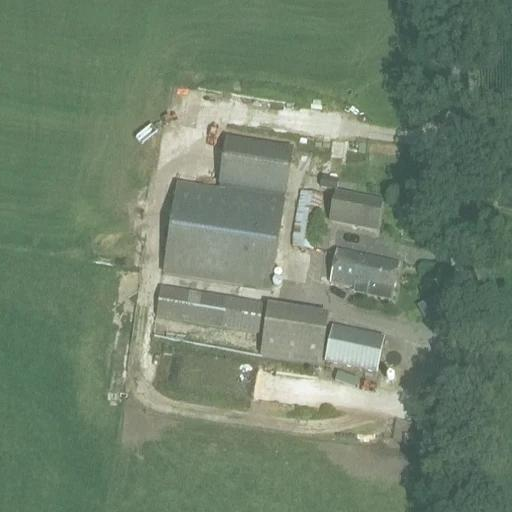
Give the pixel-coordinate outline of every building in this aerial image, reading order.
[(228,140),(221,186),(286,196),(293,150),(228,140)] [(317,164),(300,164),(301,185),(317,184),(317,164)] [(322,179),(338,183),(342,170),(325,166),(322,179)] [(272,293),(286,204),(180,187),(165,276),(272,293)] [(378,233),(383,204),(337,195),(332,223),(378,233)] [(306,197),(303,253),(324,254),(327,198),(306,197)] [(402,266),(338,252),(331,284),(369,292),(368,298),(393,304),(402,266)] [(157,318),(265,336),(261,357),(322,366),(329,317),(162,290),(157,318)] [(333,344),(333,371),(382,372),(383,346),(333,344)] [(209,393),(219,400),(229,384),(218,378),(209,393)]
